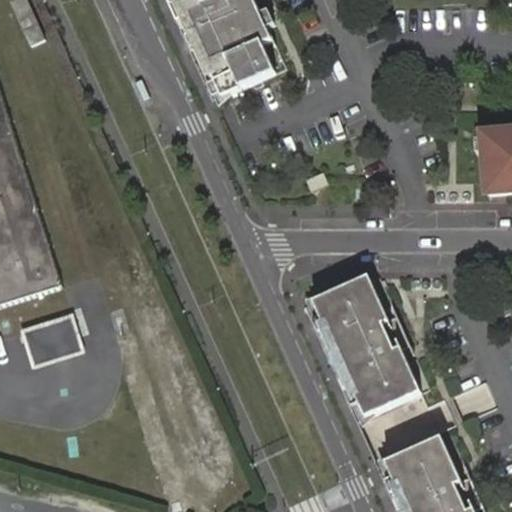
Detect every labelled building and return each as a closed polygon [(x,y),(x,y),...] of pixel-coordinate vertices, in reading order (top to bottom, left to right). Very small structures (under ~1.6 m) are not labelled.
[(18,0),(10,5),(29,48),(43,41),(24,0),(18,0)] [(263,15),(256,0),(179,0),(224,98),(278,75),(265,47),(275,42),(270,30),(263,15)] [(277,27),(270,12),(263,15),(270,30),(277,27)] [(0,308),(64,288),(0,75),(0,308)] [(511,194),(511,133),(485,136),(490,196),(511,194)] [(312,191),(329,184),(325,175),(308,182),(312,191)] [(392,322),(372,279),(317,304),(368,420),(424,395),(408,358),(414,355),(398,319),(392,322)] [(26,336),(36,370),(82,355),(73,322),(26,336)] [(461,477),(444,439),(389,465),(410,511),(477,511),(484,510),(468,474),(461,477)]
